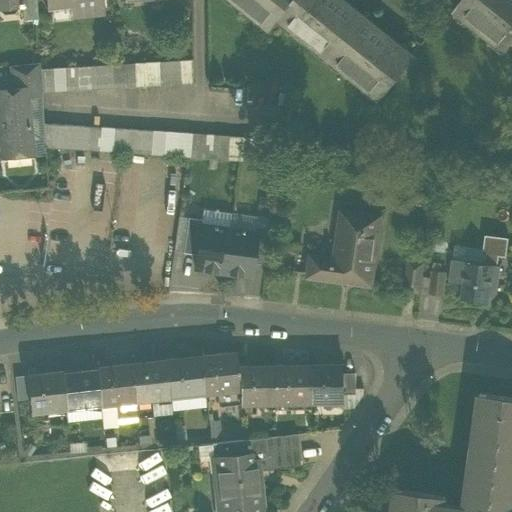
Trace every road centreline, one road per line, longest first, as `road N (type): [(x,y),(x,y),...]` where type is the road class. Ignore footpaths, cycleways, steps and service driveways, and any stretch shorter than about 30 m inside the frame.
road 1 (residential): [(0,340),(173,307),(444,344)]
road 2 (residential): [(444,344),(325,511)]
